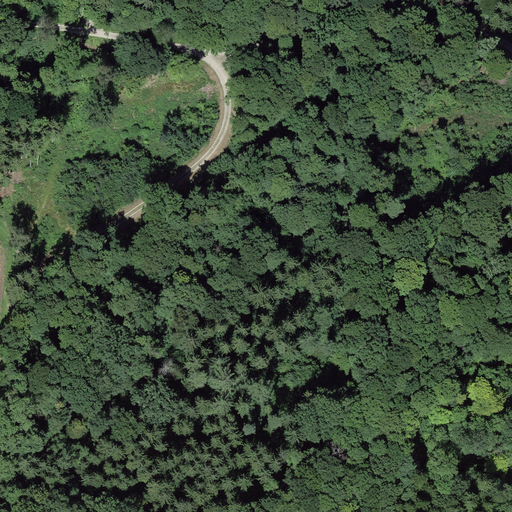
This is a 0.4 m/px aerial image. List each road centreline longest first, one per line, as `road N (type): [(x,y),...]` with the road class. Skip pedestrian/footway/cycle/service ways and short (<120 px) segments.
road 1 (track): [(0,349),(32,297),(73,257),(215,144),(228,106),(214,58),(0,18)]
road 2 (track): [(511,249),(402,343),(302,469),(252,511)]
road 3 (track): [(214,58),(418,19),(452,20),(511,47)]
